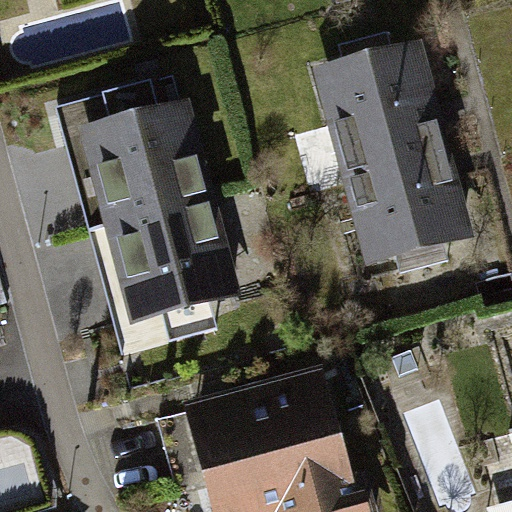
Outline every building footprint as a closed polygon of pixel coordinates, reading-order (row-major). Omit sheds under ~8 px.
[(310,65),(338,161),(448,130),(421,33),(395,40),(389,21),(339,36),(344,55),(310,65)] [(79,119),(107,216),(217,185),(190,88),(164,95),(158,76),(108,90),(113,109),(79,119)] [(476,227),(448,130),(338,161),(365,258),(395,250),(402,275),(449,262),(442,236),(476,227)] [(245,281),(217,185),(107,216),(134,313),(164,304),(171,330),(218,316),(211,291),(245,281)] [(322,362),(187,399),(217,511),(376,511),(359,448),(346,452),(322,362)]
